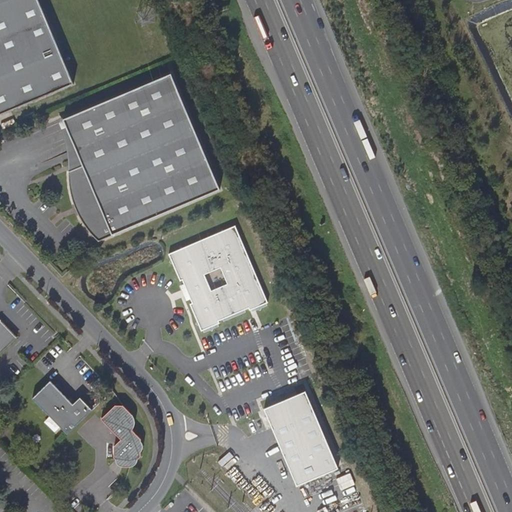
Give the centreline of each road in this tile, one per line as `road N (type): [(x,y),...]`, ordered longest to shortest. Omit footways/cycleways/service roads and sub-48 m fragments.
road 1 (motorway): [(258,0),(476,511)]
road 2 (motorway): [(511,510),(299,0)]
road 3 (unclassified): [(0,231),(165,410),(168,469),(137,511)]
